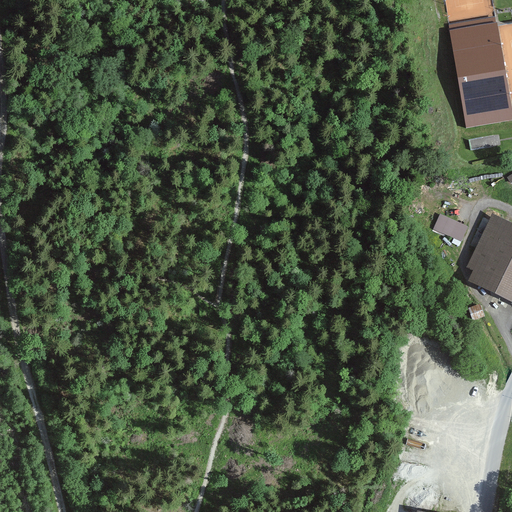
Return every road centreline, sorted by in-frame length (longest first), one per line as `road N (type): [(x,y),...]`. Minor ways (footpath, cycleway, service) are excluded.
road 1 (track): [(0,170),(28,380),(61,511)]
road 2 (tertiary): [(484,511),(511,384)]
